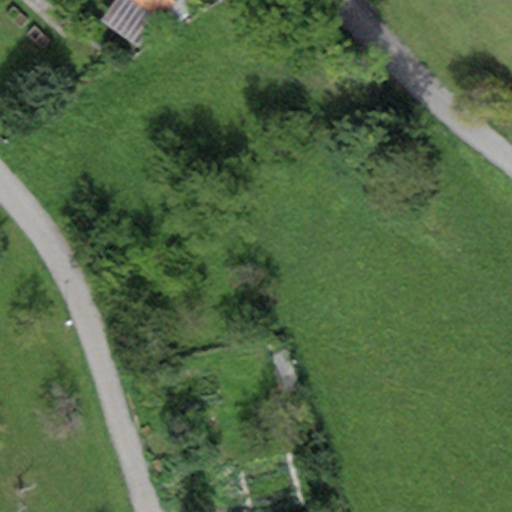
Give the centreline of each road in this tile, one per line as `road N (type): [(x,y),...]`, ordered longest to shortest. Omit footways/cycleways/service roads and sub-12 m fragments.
road 1 (residential): [(0,180),(76,292),(149,511)]
road 2 (residential): [(511,162),(448,111),(359,0)]
